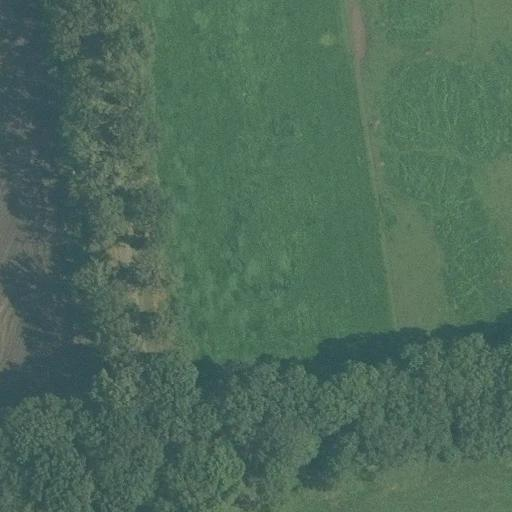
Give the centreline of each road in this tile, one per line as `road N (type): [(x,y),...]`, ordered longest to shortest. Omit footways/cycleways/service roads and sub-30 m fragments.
road 1 (unclassified): [(0,474),(153,451),(86,0)]
road 2 (unknown): [(153,451),(511,398)]
